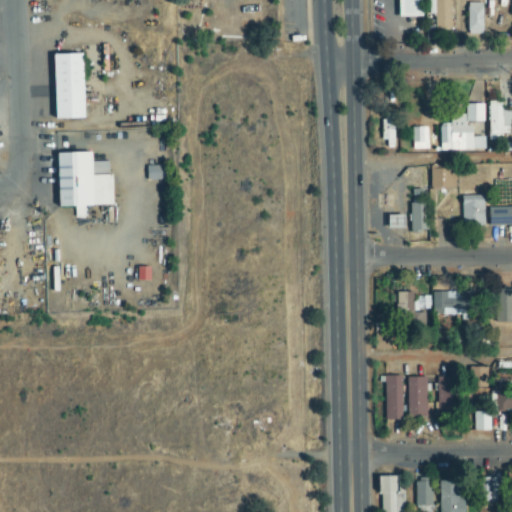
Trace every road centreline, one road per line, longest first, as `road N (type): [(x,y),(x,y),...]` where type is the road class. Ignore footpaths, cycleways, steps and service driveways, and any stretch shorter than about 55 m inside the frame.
road 1 (secondary): [(323,0),(333,200),(348,259)]
road 2 (secondary): [(348,259),(355,198),(350,0)]
road 3 (secondary): [(353,511),(348,259)]
road 4 (residential): [(326,62),(511,60)]
road 5 (residential): [(18,175),(11,0)]
road 6 (residential): [(348,259),(511,257)]
road 7 (residential): [(511,449),(352,451)]
